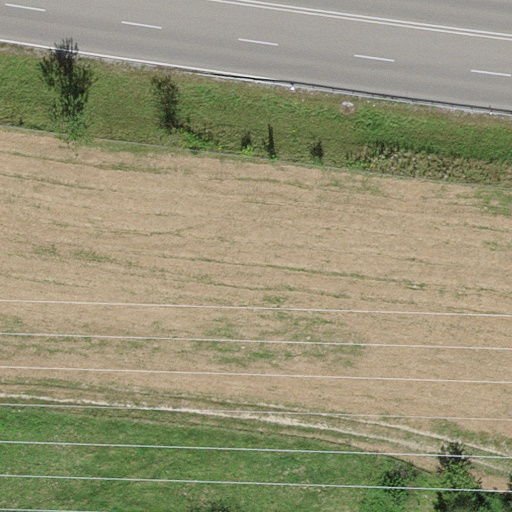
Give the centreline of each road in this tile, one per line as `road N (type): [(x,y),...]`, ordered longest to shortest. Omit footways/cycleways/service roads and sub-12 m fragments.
road 1 (track): [(0,378),(511,438)]
road 2 (trunk): [(139,0),(511,51)]
